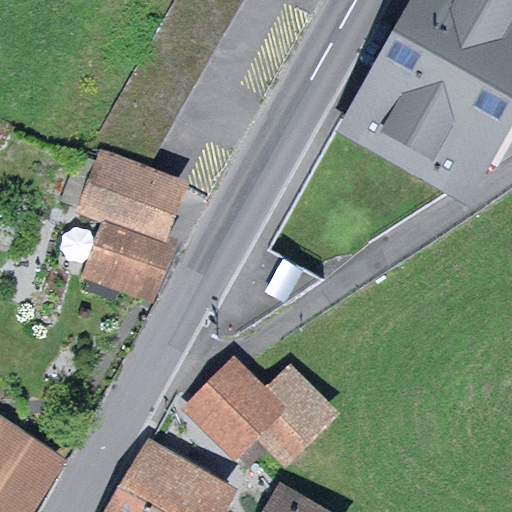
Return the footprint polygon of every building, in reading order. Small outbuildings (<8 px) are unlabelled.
[(511,76),(511,0),(427,0),(354,126),(450,182),(511,76)] [(172,185),(103,159),(84,210),(111,220),(153,236),(172,185)] [(166,241),(153,236),(111,220),(91,274),(145,295),(166,241)] [(235,368),(214,389),(256,431),(237,449),(250,462),(270,442),(283,456),(327,412),(289,374),(265,397),(235,368)] [(195,408),(237,449),(256,431),(214,389),(195,408)] [(0,511),(13,511),(47,462),(0,431),(0,511)] [(108,511),(206,511),(224,483),(168,450),(162,462),(144,451),(108,511)] [(305,511),(285,498),(276,511),(305,511)]
